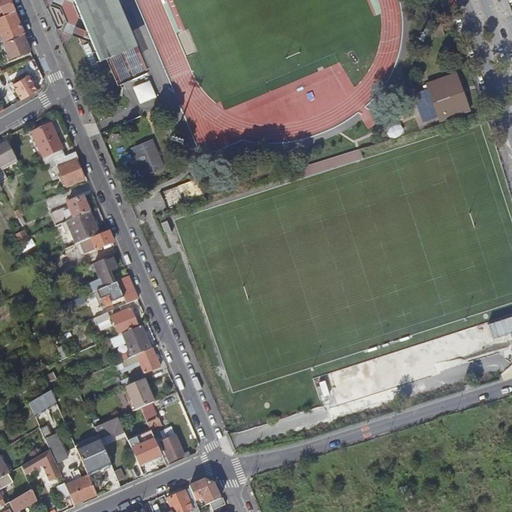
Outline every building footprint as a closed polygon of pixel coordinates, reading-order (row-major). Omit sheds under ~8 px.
[(0,0),(0,16),(14,11),(9,0),(0,0)] [(147,72),(116,0),(63,0),(62,3),(70,23),(75,25),(71,34),(77,37),(92,73),(110,66),(114,74),(124,70),(128,80),(147,72)] [(23,34),(24,34),(14,11),(0,16),(0,32),(4,42),(23,34)] [(444,35),(441,24),(433,27),(436,38),(444,35)] [(4,42),(3,43),(10,59),(28,51),(25,43),(27,42),(23,34),(4,42)] [(124,70),(114,74),(118,84),(128,80),(124,70)] [(133,78),(135,84),(151,78),(149,72),(133,78)] [(462,90),(456,73),(426,84),(430,94),(432,93),(438,109),(436,110),(440,121),(469,111),(463,94),(460,94),(459,91),(462,90)] [(28,76),(13,85),(21,100),(37,91),(28,76)] [(148,80),(132,86),(138,102),(155,96),(148,80)] [(55,162),(65,157),(50,125),(32,133),(47,165),(55,162)] [(150,140),(134,147),(145,172),(161,165),(150,140)] [(0,167),(15,159),(6,143),(0,146),(0,182),(6,179),(0,167)] [(359,149),(299,168),(301,177),(362,158),(359,149)] [(77,159),(75,153),(65,157),(55,162),(66,188),(84,180),(75,160),(77,159)] [(167,190),(171,201),(200,189),(196,178),(167,190)] [(50,214),(55,227),(66,222),(87,213),(89,212),(82,197),(66,204),(68,206),(50,214)] [(18,210),(13,212),(17,219),(21,217),(18,210)] [(80,243),(99,235),(95,225),(92,226),(87,213),(66,222),(76,245),(80,243)] [(165,221),(159,224),(164,236),(170,233),(165,221)] [(18,243),(27,239),(23,231),(15,235),(18,243)] [(113,243),(108,232),(99,235),(80,243),(81,245),(77,247),(81,256),(113,243)] [(116,282),(128,277),(125,270),(113,277),(114,277),(111,278),(109,273),(112,272),(116,270),(111,257),(94,265),(100,280),(91,283),(94,292),(96,291),(116,282)] [(138,300),(128,277),(116,282),(117,285),(110,288),(119,308),(138,300)] [(62,299),(64,305),(80,298),(79,296),(78,292),(62,299)] [(64,305),(60,306),(62,310),(84,301),(83,297),(80,298),(64,305)] [(122,334),(138,328),(130,310),(112,317),(120,335),(122,334)] [(108,313),(94,319),(96,325),(110,319),(108,313)] [(508,340),(511,339),(511,314),(487,322),(492,340),(507,336),(508,340)] [(133,357),(151,349),(141,326),(138,328),(123,334),(126,343),(130,351),(133,357)] [(117,347),(126,343),(123,334),(111,339),(115,348),(117,347)] [(160,368),(152,349),(151,349),(133,357),(132,357),(128,359),(122,361),(124,366),(127,365),(128,365),(138,361),(144,374),(160,368)] [(131,385),(142,380),(139,374),(128,379),(131,385)] [(50,375),(44,379),(48,388),(55,385),(50,375)] [(125,388),(135,410),(140,408),(151,403),(154,402),(144,380),(142,380),(131,385),(125,388)] [(50,392),(29,405),(33,414),(54,402),(50,392)] [(162,426),(151,403),(140,408),(142,412),(150,431),(162,426)] [(119,422),(142,412),(140,408),(135,410),(117,418),(119,422)] [(98,438),(99,439),(115,432),(117,438),(125,435),(119,422),(117,418),(94,428),(98,438)] [(161,433),(158,435),(169,462),(183,455),(175,437),(165,441),(161,433)] [(56,435),(45,440),(49,451),(56,465),(67,460),(56,435)] [(98,438),(75,448),(87,475),(110,464),(99,439),(98,438)] [(130,447),(140,470),(160,462),(154,447),(142,452),(138,443),(130,447)] [(46,453),(21,467),(26,475),(42,465),(49,481),(60,476),(56,465),(49,451),(46,453)] [(0,479),(8,475),(9,474),(0,457),(0,479)] [(0,490),(13,483),(8,475),(0,479),(0,508),(3,507),(1,503),(3,501),(0,495),(0,490)] [(97,495),(88,477),(65,487),(71,499),(74,506),(97,495)] [(209,504),(220,499),(213,484),(204,480),(188,487),(189,489),(198,508),(198,509),(209,504)] [(63,502),(71,499),(65,487),(64,484),(57,488),(63,502)] [(187,511),(198,508),(189,489),(184,491),(184,492),(166,500),(168,504),(171,511),(187,511)] [(31,490),(9,503),(13,511),(18,511),(19,511),(36,501),(31,490)] [(220,499),(209,504),(213,511),(223,511),(228,510),(222,498),(220,499)]
